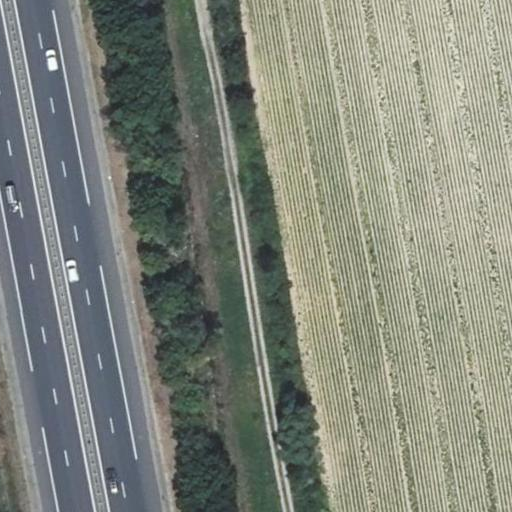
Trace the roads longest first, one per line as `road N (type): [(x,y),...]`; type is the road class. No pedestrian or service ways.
road 1 (motorway): [(128,511),(33,0)]
road 2 (track): [(198,0),(283,511)]
road 3 (motorway): [(0,104),(75,511)]
